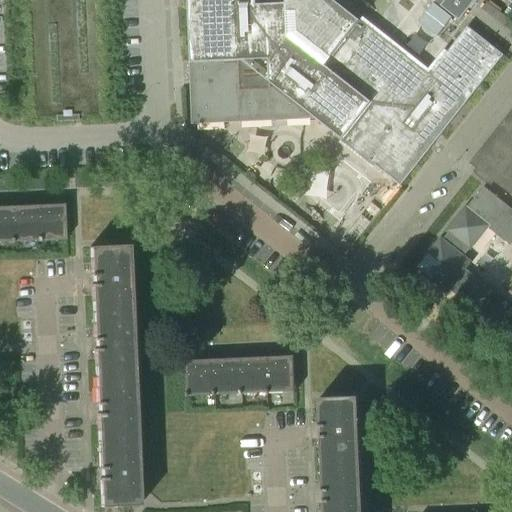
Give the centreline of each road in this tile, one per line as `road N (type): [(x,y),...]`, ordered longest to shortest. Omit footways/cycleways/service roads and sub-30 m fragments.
road 1 (unclassified): [(511,413),(372,300),(316,270),(155,133)]
road 2 (residential): [(33,506),(53,475),(42,285),(78,284)]
road 3 (unclassified): [(155,133),(0,138)]
road 4 (unclassified): [(151,0),(155,133)]
